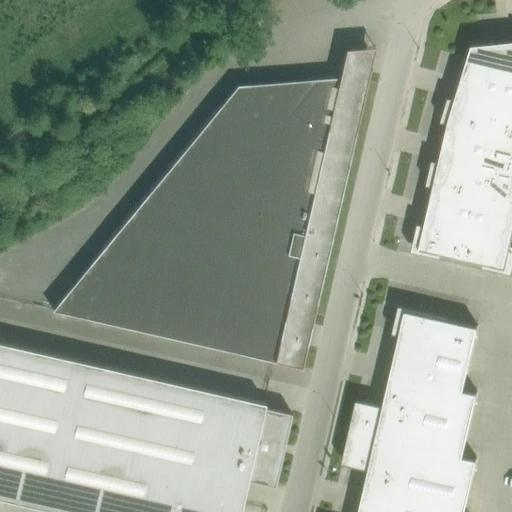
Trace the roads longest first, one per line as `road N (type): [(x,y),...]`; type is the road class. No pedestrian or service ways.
road 1 (unclassified): [(294,511),(413,0)]
road 2 (track): [(0,164),(230,0)]
